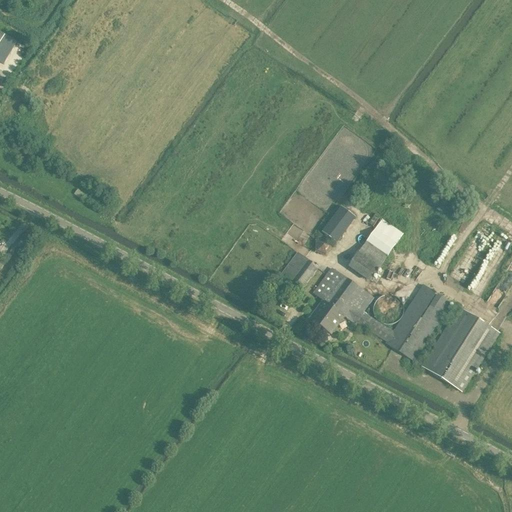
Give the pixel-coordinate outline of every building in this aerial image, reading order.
[(343,210),(322,233),(334,244),(355,220),(343,210)] [(382,220),(366,242),(387,257),(403,234),(382,220)] [(328,257),(333,244),(316,238),(311,250),(328,257)] [(300,293),(318,268),(298,253),(297,254),(279,278),(300,293)] [(313,294),(323,301),(310,319),(331,335),(344,317),(354,324),(356,323),(387,342),(386,344),(414,362),(422,367),(422,368),(462,393),(499,334),(459,309),(425,363),(416,357),(451,303),(422,285),(393,331),(363,313),(374,298),(332,269),(313,294)] [(403,309),(403,306),(402,303),(401,301),(399,299),(397,297),(395,295),(392,294),(389,294),(386,294),(383,295),(381,296),(378,298),(376,300),(375,303),(374,305),(373,309),(374,312),(375,315),(377,319),(380,321),(382,322),(385,323),(388,324),(390,324),(393,323),(396,321),(398,320),(400,318),(402,315),(403,312),(403,309)]
